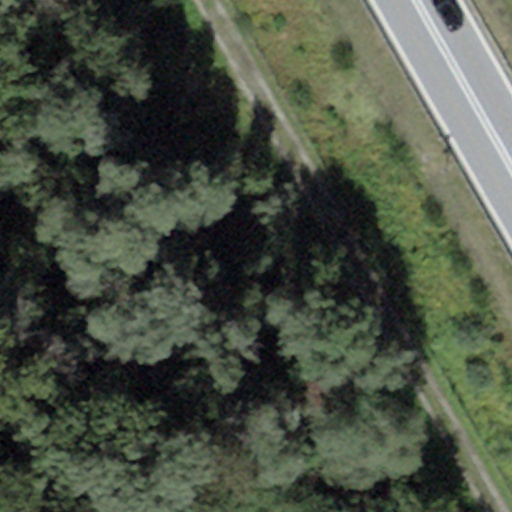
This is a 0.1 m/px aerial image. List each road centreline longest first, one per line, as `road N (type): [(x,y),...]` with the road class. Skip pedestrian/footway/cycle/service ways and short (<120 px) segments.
road 1 (track): [(496,511),(204,0)]
road 2 (trunk): [(419,0),(511,160)]
